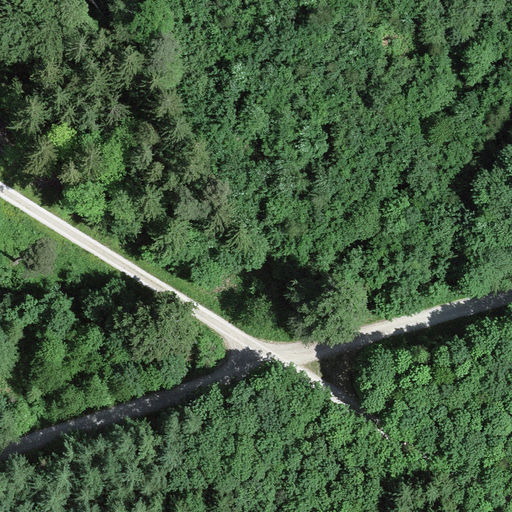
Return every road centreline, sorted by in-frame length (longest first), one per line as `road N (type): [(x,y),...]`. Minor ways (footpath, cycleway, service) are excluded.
road 1 (track): [(511,498),(0,181)]
road 2 (track): [(0,452),(285,359),(511,298)]
